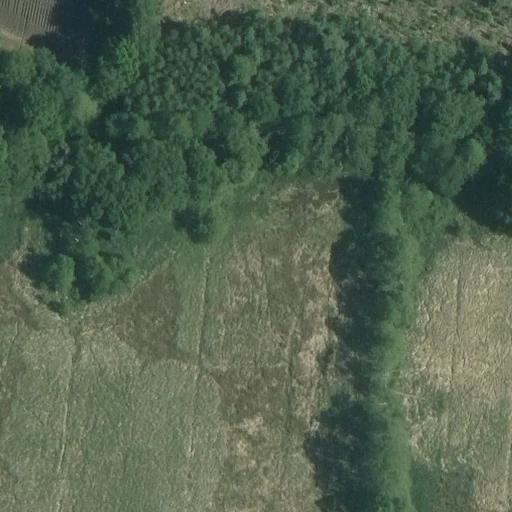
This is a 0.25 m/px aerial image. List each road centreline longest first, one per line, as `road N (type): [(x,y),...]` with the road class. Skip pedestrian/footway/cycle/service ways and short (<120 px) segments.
road 1 (track): [(0,144),(131,167),(326,130),(511,155)]
road 2 (track): [(74,158),(99,0)]
